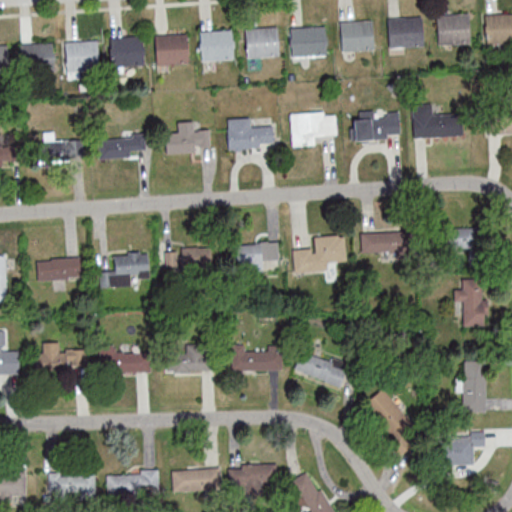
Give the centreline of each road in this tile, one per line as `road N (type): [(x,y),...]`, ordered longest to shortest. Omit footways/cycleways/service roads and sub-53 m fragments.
road 1 (residential): [(511,496),(493,511),(390,509),(345,447),(315,426),(283,419),(0,424)]
road 2 (residential): [(511,200),(493,188),(460,186),(0,217)]
